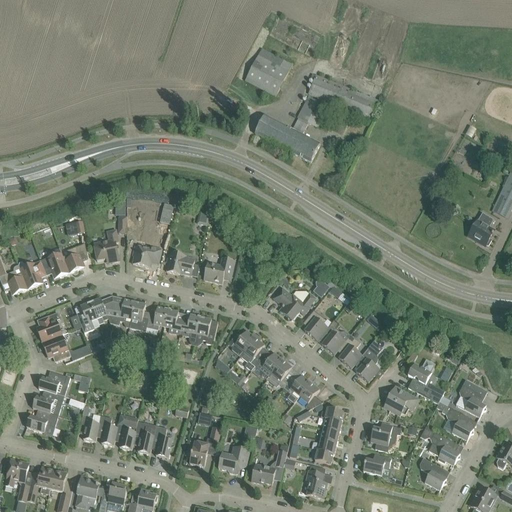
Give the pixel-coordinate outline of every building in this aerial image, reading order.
[(292,67),(284,63),(285,61),(262,50),(245,83),(276,99),(292,67)] [(315,79),(309,96),(371,121),(378,103),(315,79)] [(311,164),(315,155),(320,146),(303,137),(308,126),(317,131),(328,110),(315,104),(316,101),(309,97),(298,120),(299,120),(293,132),(264,117),(255,135),(311,164)] [(507,222),(511,210),(511,171),(492,214),(507,222)] [(196,225),(209,228),(212,216),(202,214),(201,217),(198,217),(196,225)] [(490,228),(494,221),(482,214),(468,238),(486,248),(492,237),(493,237),(494,235),(493,235),(495,231),(490,228)] [(127,219),(127,228),(136,228),(136,219),(127,219)] [(77,235),(85,234),(83,222),(75,224),(77,235)] [(119,243),(117,234),(116,232),(107,234),(109,242),(94,245),(97,263),(107,261),(107,263),(112,262),(112,264),(120,263),(116,244),(119,243)] [(15,238),(9,240),(12,247),(18,244),(15,238)] [(69,256),(63,258),(70,275),(80,271),(85,269),(83,263),(89,261),(85,245),(67,252),(69,256)] [(150,269),(152,264),(159,265),(162,251),(150,248),(150,251),(135,248),(133,257),(135,258),(133,265),(150,269)] [(191,278),(194,268),(195,261),(186,258),(171,254),(167,273),(182,277),(182,276),(191,278)] [(56,256),(41,262),(46,275),(52,273),(52,275),(55,281),(60,279),(70,275),(63,258),(58,260),(56,256)] [(235,263),(226,260),(223,260),(221,267),(208,265),(204,282),(222,286),(224,277),(232,279),(235,263)] [(19,267),(28,291),(43,285),(41,280),(40,277),(46,275),(41,262),(26,268),(24,265),(22,263),(19,264),(19,267)] [(9,275),(0,278),(0,280),(3,290),(4,291),(5,294),(11,292),(13,297),(18,295),(28,291),(19,267),(17,267),(16,268),(15,270),(14,271),(14,273),(9,275)] [(284,278),(280,283),(287,288),(290,283),(284,278)] [(317,288),(313,293),(321,299),(330,289),(319,280),(316,284),(316,288),(317,288)] [(347,307),(351,301),(334,288),(330,293),(347,307)] [(292,298),(289,295),(281,289),(273,299),(283,307),(282,308),(283,309),(280,313),(292,323),(300,314),(303,317),(309,310),(308,309),(315,300),(310,296),(303,305),(293,296),(292,298)] [(115,322),(113,306),(113,305),(104,309),(101,300),(91,304),(100,327),(105,325),(104,322),(109,321),(110,325),(114,326),(115,322)] [(351,301),(347,307),(344,311),(350,315),(357,305),(351,301)] [(130,330),(135,304),(125,302),(123,308),(113,306),(115,322),(114,326),(119,327),(120,323),(124,324),(124,325),(126,329),(130,330)] [(94,329),(100,327),(91,304),(81,308),(84,316),(78,319),(84,335),(95,331),(94,329)] [(146,306),(135,304),(130,330),(146,333),(147,329),(150,314),(144,313),(146,306)] [(164,329),(168,311),(158,309),(156,316),(150,314),(147,329),(158,332),(159,327),(164,329)] [(180,337),(183,325),(177,324),(179,314),(168,311),(164,329),(170,330),(169,334),(180,337)] [(317,343),(327,331),(328,329),(324,326),(326,322),(314,312),(309,319),(313,322),(308,329),(311,332),(308,336),(317,343)] [(42,327),(37,330),(39,335),(42,345),(68,335),(67,332),(63,331),(61,332),(57,322),(60,320),(58,314),(42,320),(45,326),(42,327)] [(378,321),(369,314),(366,319),(374,326),(378,321)] [(195,347),(201,319),(191,317),(188,326),(183,325),(180,337),(190,339),(189,341),(192,347),(195,347)] [(206,345),(213,347),(216,332),(210,330),(212,321),(201,319),(195,347),(198,348),(202,345),(203,342),(207,343),(206,345)] [(344,333),(341,334),(336,330),(339,326),(334,322),(328,329),(327,331),(332,334),(325,343),(328,345),(325,349),(334,357),(345,344),(351,337),(348,334),(344,333)] [(399,336),(402,330),(390,324),(387,330),(384,329),(382,332),(385,334),(385,335),(389,337),(387,340),(395,344),(399,337),(399,336)] [(245,354),(258,338),(253,334),(252,336),(247,332),(243,337),(239,333),(228,345),(234,350),(236,347),(245,354)] [(68,335),(42,345),(46,355),(48,360),(53,358),(55,365),(66,360),(71,358),(65,342),(67,341),(69,337),(68,335)] [(362,357),(355,351),(361,345),(351,337),(345,344),(350,347),(342,357),(345,359),(342,363),(351,371),(362,357)] [(260,363),(268,353),(263,349),(265,347),(260,343),(262,341),(258,338),(245,354),(241,359),(247,364),(249,362),(251,363),(249,365),(249,371),(252,373),(256,368),(260,363)] [(367,361),(359,371),(363,373),(359,377),(369,384),(375,377),(379,380),(384,374),(380,370),(380,371),(375,367),(378,364),(378,362),(378,359),(378,358),(377,357),(383,350),(374,343),(368,350),(362,357),(367,361)] [(128,344),(127,350),(138,353),(140,347),(128,344)] [(141,353),(148,354),(150,347),(143,345),(141,353)] [(101,352),(100,351),(98,346),(92,349),(95,354),(101,352)] [(92,355),(92,354),(90,349),(82,353),(84,358),(92,355)] [(175,360),(176,355),(166,352),(164,358),(175,360)] [(413,354),(408,361),(413,364),(417,356),(413,354)] [(184,363),(185,363),(186,357),(176,355),(175,360),(174,361),(184,363)] [(267,382),(283,362),(275,355),(265,367),(260,363),(256,368),(264,374),(262,377),(267,382)] [(456,357),(453,363),(458,366),(461,360),(456,357)] [(421,387),(417,394),(438,406),(445,393),(430,385),(432,382),(429,381),(432,375),(431,375),(435,366),(427,361),(422,370),(414,366),(408,377),(413,380),(414,384),(421,387)] [(295,375),(290,371),(292,369),(283,362),(267,382),(277,389),(279,386),(283,390),(295,375)] [(67,379),(63,377),(53,374),(51,381),(43,379),(39,391),(56,396),(57,396),(59,389),(64,390),(67,379)] [(302,377),(300,379),(295,375),(283,390),(291,396),(287,399),(294,405),(300,398),(311,384),(302,377)] [(243,384),(246,379),(242,376),(239,380),(235,384),(240,388),(243,384)] [(462,399),(457,407),(480,419),(484,412),(486,412),(486,409),(487,407),(481,404),(487,393),(466,382),(459,393),(461,398),(462,399)] [(310,412),(314,409),(323,404),(315,398),(320,391),(311,384),(300,398),(308,405),(306,408),(310,412)] [(418,401),(403,393),(395,389),(384,408),(400,417),(405,408),(412,412),(418,401)] [(59,418),(65,398),(57,396),(56,396),(54,403),(37,398),(33,410),(38,411),(59,418)] [(267,410),(274,402),(270,398),(263,407),(267,410)] [(83,410),(85,405),(70,400),(68,405),(83,410)] [(267,410),(271,414),(278,406),(274,402),(267,410)] [(469,420),(450,410),(440,404),(437,409),(442,412),(442,413),(447,416),(446,417),(448,421),(457,426),(452,434),(467,443),(474,430),(466,426),(469,420)] [(177,409),(175,417),(187,420),(189,412),(177,409)] [(325,420),(342,424),(341,424),(344,413),(328,410),(327,414),(322,413),(321,419),(325,420)] [(55,429),(59,418),(38,411),(36,419),(31,417),(27,429),(45,435),(47,427),(55,429)] [(200,415),(198,425),(210,428),(213,418),(200,415)] [(281,421),(287,427),(292,421),(286,415),(281,421)] [(83,417),(81,423),(87,425),(84,441),(95,444),(96,444),(98,436),(97,436),(100,426),(92,424),(93,419),(88,418),(83,417)] [(118,430),(117,432),(118,432),(124,433),(120,449),(132,452),(133,447),(136,436),(135,436),(137,429),(138,424),(139,421),(121,417),(119,425),(118,425),(117,430),(118,430)] [(100,426),(97,436),(98,436),(104,437),(102,445),(114,448),(118,432),(117,432),(118,430),(117,430),(110,428),(112,420),(101,418),(100,426)] [(339,435),(342,424),(325,420),(325,421),(326,421),(324,431),(339,435)] [(136,436),(133,447),(139,448),(138,454),(150,456),(152,448),(156,430),(144,427),(145,425),(138,424),(137,429),(135,436),(136,436)] [(374,430),(370,444),(376,445),(375,451),(387,454),(390,441),(393,442),(397,440),(397,436),(400,437),(402,430),(393,428),(386,426),(382,425),(380,432),(374,430)] [(156,430),(152,448),(158,449),(156,458),(158,458),(159,461),(162,459),(168,460),(171,448),(173,446),(172,444),(172,442),(165,441),(167,430),(157,428),(156,428),(156,427),(156,430)] [(406,435),(416,437),(418,430),(408,428),(406,435)] [(217,447),(221,431),(213,429),(209,445),(217,447)] [(426,429),(421,439),(425,441),(429,440),(431,440),(432,445),(433,445),(438,448),(434,455),(439,458),(438,459),(439,460),(438,462),(445,465),(446,463),(454,467),(460,455),(453,451),(456,445),(447,440),(434,433),(426,429)] [(337,445),(339,435),(324,431),(321,442),(337,445)] [(74,440),(66,437),(64,444),(72,447),(74,440)] [(334,456),(337,445),(321,442),(319,452),(318,452),(334,456)] [(191,458),(190,465),(204,469),(207,459),(209,449),(210,447),(195,443),(193,451),(191,458)] [(498,457),(497,460),(498,461),(497,464),(498,469),(503,471),(509,461),(511,462),(511,446),(511,445),(509,448),(505,445),(498,457)] [(287,454),(289,448),(281,446),(280,453),(279,452),(275,468),(284,470),(284,468),(286,461),(287,454)] [(247,468),(249,458),(250,452),(233,448),(232,457),(222,455),(218,470),(222,471),(228,472),(229,474),(236,476),(239,466),(247,468)] [(334,456),(318,452),(315,463),(331,467),(334,456)] [(366,461),(363,473),(365,474),(367,477),(370,475),(389,480),(391,471),(389,471),(392,461),(377,457),(375,457),(373,463),(366,461)] [(442,470),(423,460),(420,467),(421,471),(430,476),(425,484),(440,492),(447,480),(439,476),(442,470)] [(293,470),(294,463),(286,461),(284,468),(293,470)] [(25,485),(27,477),(29,468),(22,466),(22,464),(11,462),(5,488),(14,490),(15,483),(25,485)] [(272,486),(276,471),(255,467),(251,483),(265,486),(266,485),(272,486)] [(41,476),(34,475),(30,489),(38,491),(38,494),(49,496),(50,491),(55,472),(42,469),(41,476)] [(63,494),(65,484),(67,474),(55,472),(50,491),(63,494)] [(324,476),(309,472),(306,484),(310,485),(307,497),(324,501),(327,485),(323,484),(324,476)] [(96,501),(97,498),(99,488),(98,488),(99,487),(98,487),(98,483),(90,481),(90,480),(82,478),(77,497),(79,497),(76,508),(83,510),(85,503),(87,504),(88,499),(96,501)] [(101,504),(99,511),(122,511),(125,504),(127,494),(125,494),(126,488),(112,485),(110,494),(108,504),(108,505),(101,504)] [(25,511),(27,503),(30,489),(22,487),(18,503),(16,511),(25,511)] [(30,489),(27,503),(35,504),(38,494),(38,491),(30,489)] [(477,511),(489,511),(497,498),(481,489),(470,508),(477,511)] [(511,496),(505,492),(500,500),(511,505),(511,496)] [(153,511),(157,497),(141,493),(138,507),(131,505),(129,511),(153,511)] [(62,496),(58,511),(68,511),(69,511),(72,498),(62,496)]
